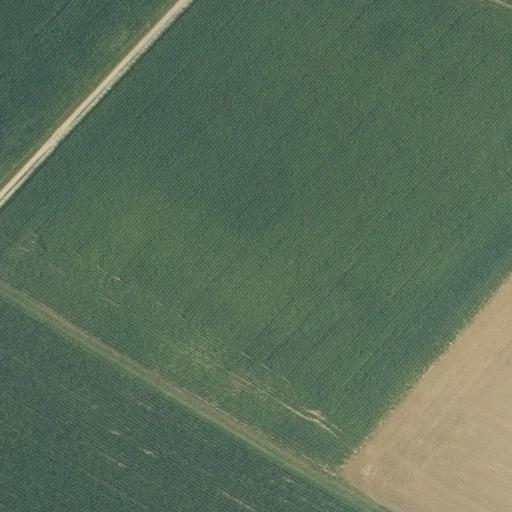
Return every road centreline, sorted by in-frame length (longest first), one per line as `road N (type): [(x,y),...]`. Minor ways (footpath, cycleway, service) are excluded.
road 1 (track): [(0,285),(377,511)]
road 2 (track): [(0,204),(201,0)]
